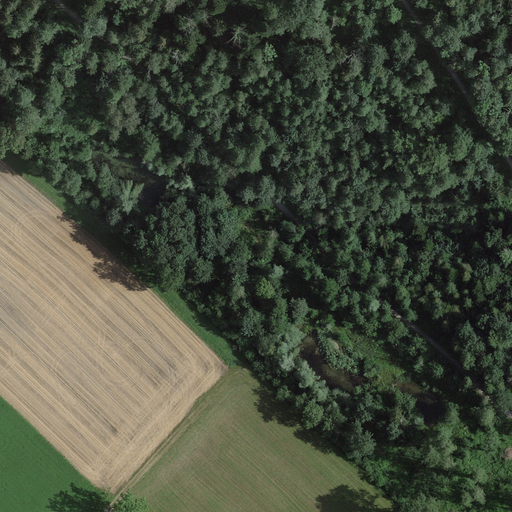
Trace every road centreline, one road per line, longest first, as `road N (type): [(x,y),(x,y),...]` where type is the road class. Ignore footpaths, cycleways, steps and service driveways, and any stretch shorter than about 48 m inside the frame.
road 1 (track): [(68,0),(177,98),(367,293),(511,413)]
road 2 (track): [(511,173),(407,0)]
road 3 (track): [(234,369),(107,511)]
